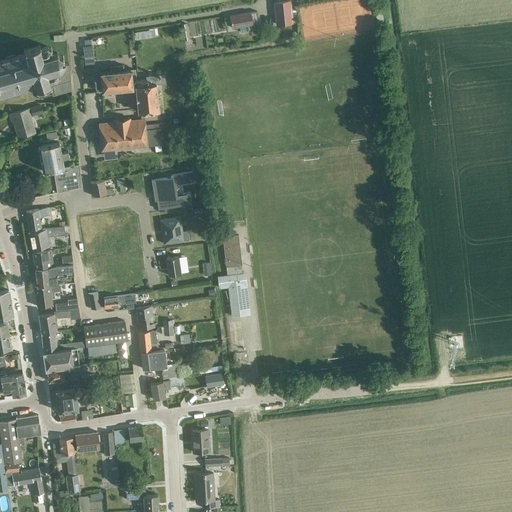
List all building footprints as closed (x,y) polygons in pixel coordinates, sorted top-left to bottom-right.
[(275,0),(276,1),(274,1),(276,24),(281,24),(293,22),(298,22),(295,0),(275,0)] [(252,30),(251,23),(259,22),(257,10),(230,14),(233,27),(241,25),(242,32),(252,30)] [(0,96),(6,94),(6,95),(7,95),(7,94),(15,92),(15,93),(17,92),(16,91),(17,91),(18,93),(24,91),(24,89),(25,89),(25,90),(26,89),(26,88),(35,86),(36,88),(35,88),(36,89),(37,91),(37,90),(40,99),(71,90),(69,64),(65,64),(66,63),(64,63),(63,57),(64,56),(63,55),(62,56),(57,53),(57,52),(56,52),(56,53),(52,54),(53,53),(54,53),(54,52),(53,52),(52,49),(53,48),(52,47),(51,48),(48,47),(49,46),(48,45),(48,47),(41,48),(41,47),(42,46),(41,45),(40,46),(40,44),(39,45),(39,46),(27,50),(26,48),(25,49),(25,50),(24,50),(25,51),(26,51),(26,53),(17,56),(17,55),(15,55),(16,56),(15,57),(14,55),(8,56),(8,58),(7,59),(7,57),(6,58),(6,59),(0,60),(0,96)] [(84,54),(85,63),(94,62),(94,53),(84,54)] [(137,81),(137,80),(136,69),(126,70),(125,65),(111,66),(112,72),(95,73),(97,91),(134,88),(133,86),(133,81),(137,81)] [(137,81),(133,81),(133,86),(136,86),(139,111),(157,110),(160,109),(157,84),(166,83),(165,74),(148,76),(148,79),(137,80),(137,81)] [(32,116),(44,113),(42,105),(10,114),(12,122),(15,121),(19,137),(36,133),(32,116)] [(146,119),(140,119),(131,120),(131,119),(114,120),(114,122),(100,123),(103,149),(168,143),(166,123),(161,123),(146,125),(146,120),(146,119)] [(56,130),(46,132),(47,139),(57,137),(56,130)] [(58,193),(82,187),(80,165),(64,167),(62,158),(70,157),(69,151),(61,152),(60,143),(40,146),(44,171),(54,170),(58,193)] [(159,178),(151,180),(152,181),(153,180),(154,180),(155,190),(157,199),(154,200),(155,201),(156,200),(157,200),(157,205),(158,209),(174,206),(183,205),(191,204),(190,199),(189,194),(185,194),(178,196),(175,196),(175,193),(173,184),(176,184),(186,182),(194,181),(192,171),(180,173),(171,174),(171,176),(159,178)] [(124,177),(116,178),(117,185),(125,184),(124,177)] [(37,184),(36,180),(33,179),(29,180),(28,182),(29,186),(31,187),(32,192),(34,192),(36,191),(35,187),(37,184)] [(104,179),(90,182),(93,195),(111,192),(111,189),(106,190),(104,179)] [(29,231),(42,229),(40,216),(42,216),(42,217),(49,216),(47,207),(26,211),(29,231)] [(96,216),(121,213),(120,207),(96,209),(96,216)] [(180,216),(160,219),(164,243),(189,239),(188,230),(182,231),(180,216)] [(64,226),(42,229),(29,231),(33,249),(50,246),(48,237),(65,234),(64,226)] [(226,266),(227,275),(218,276),(219,287),(229,285),(233,315),(248,313),(243,273),(242,264),(238,233),(222,235),(226,266)] [(46,251),(33,252),(34,260),(34,261),(35,268),(50,267),(49,259),(50,259),(50,255),(49,250),(46,251)] [(72,256),(62,257),(63,265),(73,264),(72,256)] [(166,258),(169,275),(181,273),(178,256),(166,258)] [(63,265),(50,267),(35,268),(37,285),(34,285),(34,286),(50,284),(75,282),(73,264),(63,265)] [(50,284),(34,286),(36,297),(37,306),(53,304),(52,297),(55,296),(54,291),(51,292),(50,284)] [(0,318),(13,316),(14,316),(9,290),(0,291),(0,318)] [(98,293),(89,294),(92,309),(101,308),(98,293)] [(127,309),(136,307),(135,294),(104,298),(105,308),(119,306),(119,304),(126,303),(127,309)] [(55,304),(56,311),(79,309),(78,309),(77,298),(68,299),(68,302),(55,304)] [(142,307),(136,308),(139,328),(154,326),(153,315),(157,314),(157,308),(151,308),(151,306),(142,307)] [(54,313),(39,315),(40,321),(41,333),(56,331),(57,331),(56,318),(57,317),(57,318),(71,317),(71,319),(79,318),(80,318),(79,309),(69,310),(56,311),(54,311),(54,313)] [(127,340),(124,320),(84,326),(86,346),(127,340)] [(0,336),(10,335),(7,321),(0,322),(0,336)] [(173,326),(164,327),(165,335),(174,334),(173,326)] [(156,330),(139,333),(141,351),(152,349),(151,344),(158,343),(156,330)] [(57,344),(56,331),(41,333),(44,352),(58,350),(71,349),(84,347),(83,341),(57,344)] [(0,350),(12,348),(10,335),(0,336),(0,350)] [(115,343),(87,347),(89,356),(116,352),(115,343)] [(71,349),(58,350),(44,352),(46,369),(67,367),(74,366),(71,349)] [(164,350),(141,353),(143,368),(166,365),(164,350)] [(169,364),(162,372),(163,378),(169,378),(169,379),(184,377),(184,376),(180,376),(178,363),(171,364),(169,364)] [(67,367),(46,369),(47,376),(48,376),(49,380),(57,379),(57,382),(69,380),(68,372),(67,367)] [(135,392),(133,372),(119,373),(122,393),(135,392)] [(222,372),(205,375),(207,387),(224,384),(222,372)] [(23,373),(0,376),(0,391),(12,390),(12,396),(26,394),(23,373)] [(185,386),(184,377),(169,379),(169,380),(151,383),(153,399),(165,397),(165,389),(170,389),(170,386),(177,385),(178,388),(185,387),(185,386)] [(77,387),(56,390),(59,411),(60,411),(61,415),(62,423),(70,421),(75,421),(74,410),(79,409),(78,402),(79,402),(78,396),(77,387)] [(209,391),(200,393),(201,399),(210,398),(209,391)] [(135,393),(129,393),(130,407),(137,406),(136,397),(135,393)] [(92,410),(81,411),(82,419),(93,418),(92,410)] [(0,419),(0,432),(0,435),(2,443),(6,472),(11,471),(12,471),(19,470),(18,461),(22,460),(21,456),(20,449),(25,449),(23,433),(40,431),(40,428),(38,414),(30,415),(24,416),(16,417),(0,419)] [(145,446),(142,426),(128,428),(130,441),(139,440),(140,447),(145,446)] [(115,445),(126,444),(124,428),(113,430),(115,445)] [(208,429),(192,430),(193,452),(209,451),(208,429)] [(75,436),(72,436),(73,446),(76,446),(77,451),(100,448),(98,431),(88,433),(85,433),(75,434),(75,436)] [(113,431),(104,432),(106,455),(115,454),(113,431)] [(61,453),(53,454),(54,463),(66,461),(68,475),(67,475),(69,489),(58,490),(59,496),(78,493),(77,491),(80,490),(78,474),(76,474),(73,452),(74,452),(72,436),(59,438),(60,441),(61,453)] [(222,458),(205,459),(205,466),(208,466),(218,466),(230,465),(229,458),(222,458)] [(11,471),(6,472),(8,486),(14,484),(33,481),(35,495),(44,493),(41,479),(39,467),(21,470),(22,473),(19,473),(19,471),(12,472),(12,471),(11,471)] [(213,507),(220,507),(219,499),(215,500),(213,472),(195,474),(196,501),(203,501),(203,508),(213,507)] [(144,510),(158,509),(158,494),(145,495),(145,489),(126,490),(126,499),(144,498),(144,510)] [(89,511),(87,496),(77,497),(78,511),(89,511)]
